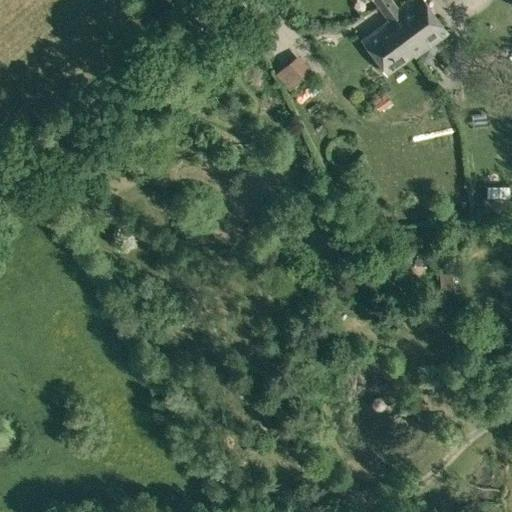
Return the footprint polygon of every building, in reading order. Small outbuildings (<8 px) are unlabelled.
[(361,39),(386,73),(413,53),(415,56),(447,32),(423,0),(408,0),(400,6),(386,17),(388,19),(361,39)] [(374,0),(386,17),(400,6),(408,0),(406,0),(396,7),(390,0),(374,0)] [(280,74),(295,86),(314,65),(298,52),(280,74)] [(384,92),(371,101),(378,111),(391,101),(384,92)] [(417,147),(463,140),(461,126),(415,134),(417,147)] [(352,176),(342,169),(335,179),(346,186),(352,176)] [(511,208),(511,194),(483,194),(483,209),(511,208)] [(452,272),(439,273),(442,301),(454,300),(452,272)]
